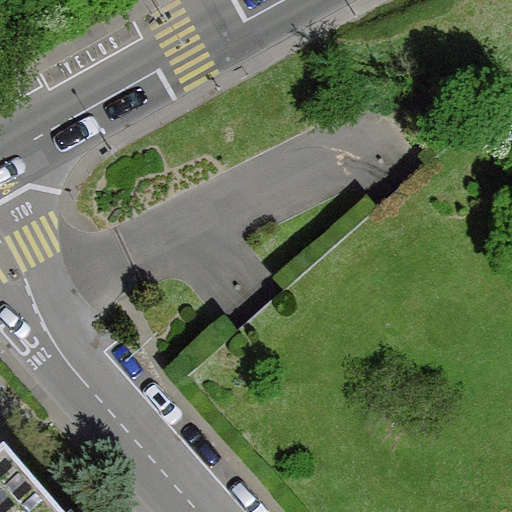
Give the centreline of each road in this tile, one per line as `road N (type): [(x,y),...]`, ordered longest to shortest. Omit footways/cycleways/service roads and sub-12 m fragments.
road 1 (residential): [(0,246),(53,345),(198,511)]
road 2 (tertiary): [(0,161),(282,0)]
